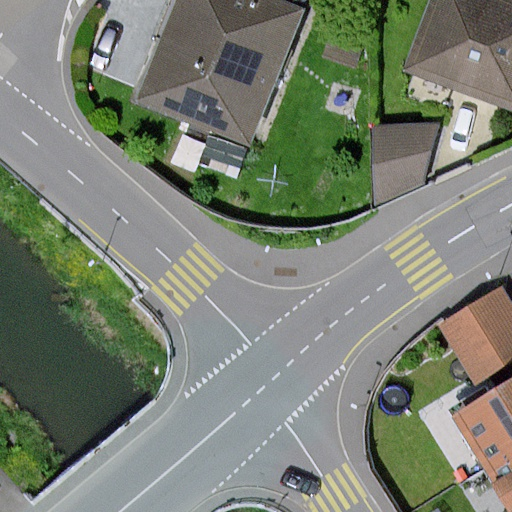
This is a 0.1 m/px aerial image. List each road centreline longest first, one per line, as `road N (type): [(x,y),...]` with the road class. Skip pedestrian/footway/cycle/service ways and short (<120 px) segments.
road 1 (residential): [(0,119),(178,265),(236,326),(266,377)]
road 2 (tertiary): [(455,236),(266,377)]
road 3 (tertiary): [(266,377),(116,511)]
road 4 (residential): [(266,377),(346,511)]
